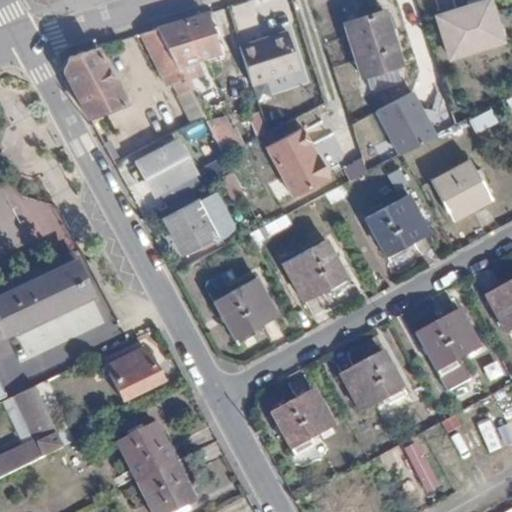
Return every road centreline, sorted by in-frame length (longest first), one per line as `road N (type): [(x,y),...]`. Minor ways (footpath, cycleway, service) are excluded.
road 1 (residential): [(217,392),(29,43)]
road 2 (residential): [(217,392),(511,237)]
road 3 (residential): [(29,43),(171,0)]
road 4 (residential): [(282,511),(217,392)]
